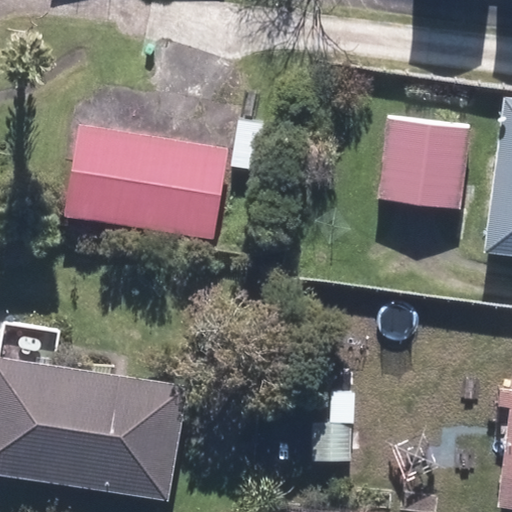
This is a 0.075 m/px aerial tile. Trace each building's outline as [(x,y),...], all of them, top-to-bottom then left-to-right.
[(479,250),(511,253),(511,96),(497,95),(479,250)] [(469,127),(387,117),(377,195),(459,206),(469,127)] [(226,146),(74,122),(59,214),(211,239),(226,146)] [(183,383),(0,353),(0,470),(164,497),(183,383)] [(511,354),(494,502),(511,504),(511,354)] [(348,459),(349,421),(310,420),(309,458),(348,459)]
